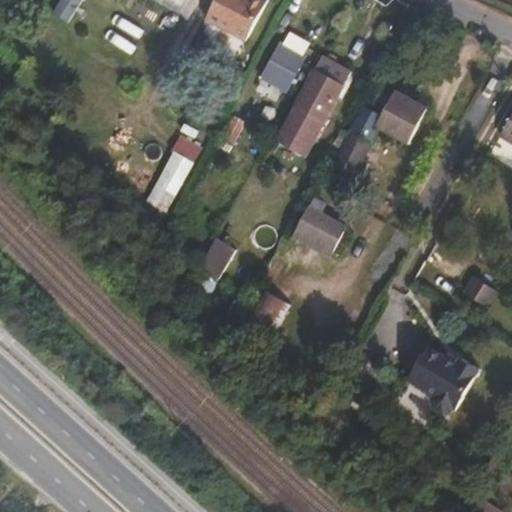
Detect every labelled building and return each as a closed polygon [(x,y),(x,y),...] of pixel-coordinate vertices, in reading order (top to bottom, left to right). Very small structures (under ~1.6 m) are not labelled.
[(59,0),(53,13),(70,22),(81,0),(59,0)] [(153,0),(185,17),(193,0),(153,0)] [(234,1),(232,0),(216,0),(201,32),(240,54),(263,8),(248,0),(245,0),(243,6),(234,1)] [(307,56),(282,42),(258,84),(272,91),(277,83),(288,89),(307,56)] [(355,73),(327,58),(320,71),(348,85),(355,73)] [(348,85),(320,71),(281,143),(310,159),(348,85)] [(381,116),(377,127),(407,144),(426,110),(411,100),(396,92),(398,88),(386,81),(369,111),(381,116)] [(413,97),(398,88),(396,92),(411,100),(413,97)] [(362,161),(377,127),(381,116),(369,111),(363,107),(336,167),(359,179),(366,163),(362,161)] [(247,120),(235,115),(223,137),(236,143),(247,120)] [(511,115),(501,134),(511,140),(511,115)] [(197,162),(174,149),(146,200),(166,212),(197,162)] [(327,207),(315,201),(295,236),(333,257),(347,230),(322,216),(327,207)] [(240,251),(219,239),(199,277),(220,289),(240,251)] [(495,294),(473,281),(463,297),(485,310),(495,294)] [(291,306),(265,291),(251,317),(277,332),(291,306)] [(455,368),(426,351),(405,385),(430,400),(428,404),(430,412),(439,418),(447,416),(450,413),(453,414),(477,374),(458,363),(455,368)]
